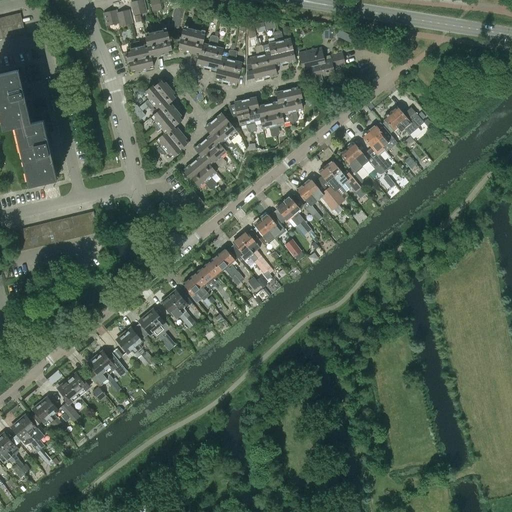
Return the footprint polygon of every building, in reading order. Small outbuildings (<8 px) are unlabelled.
[(140,0),(137,1),(140,14),(146,12),(143,0),(140,0)] [(159,0),(150,0),(153,11),(161,9),(159,0)] [(140,14),(137,1),(131,2),(132,9),(134,15),(140,14)] [(175,6),(170,26),(178,28),(184,8),(175,6)] [(116,10),(110,12),(113,24),(119,23),(117,13),(116,10)] [(122,12),(126,24),(132,23),(129,10),(122,12)] [(108,25),(113,24),(110,12),(103,13),(106,26),(108,25)] [(119,26),(126,24),(122,12),(117,13),(119,23),(119,26)] [(20,13),(14,14),(17,25),(23,23),(20,13)] [(23,23),(17,25),(19,35),(25,34),(23,23)] [(178,49),(199,54),(199,55),(202,43),(204,33),(198,31),(199,26),(198,25),(193,23),(191,24),(190,29),(183,27),(178,49)] [(145,35),(147,45),(148,45),(150,57),(172,51),(166,29),(160,31),(159,26),(157,25),(151,26),(150,28),(151,33),(145,35)] [(9,38),(6,27),(1,29),(3,39),(9,38)] [(355,38),(340,30),(337,36),(352,43),(354,40),(355,38)] [(268,44),(271,53),(274,66),(284,63),(279,41),(276,31),(274,32),(273,34),(275,42),(268,44)] [(279,31),(276,31),(279,41),(284,63),(295,61),(290,39),(289,39),(289,37),(283,39),(281,32),(279,31)] [(196,65),(207,68),(214,36),(212,35),(210,36),(208,45),(202,43),(199,55),(199,54),(198,57),(196,65)] [(217,36),(214,36),(207,68),(217,70),(220,57),(222,51),(223,49),(216,47),(218,38),(217,36)] [(151,59),(150,57),(148,45),(147,45),(141,47),(140,42),(139,41),(131,43),(130,44),(131,49),(126,50),(127,53),(125,53),(126,56),(125,56),(125,57),(126,57),(127,61),(129,61),(132,72),(153,67),(151,59)] [(255,80),(266,77),(258,45),(255,46),(254,48),(256,56),(250,58),(255,80)] [(261,45),(258,45),(266,77),(276,75),(275,68),(274,66),(271,53),(265,54),(263,46),(261,45)] [(303,69),(309,67),(343,59),(342,52),(323,57),(321,48),(299,53),(302,69),(303,69)] [(215,79),(225,82),(233,50),(230,50),(228,51),(228,53),(222,51),(220,57),(217,70),(216,73),(215,79)] [(233,50),(225,82),(236,85),(241,63),(235,61),(237,53),(236,51),(233,50)] [(345,65),(343,59),(309,67),(313,82),(335,77),(333,71),(339,69),(338,67),(345,65)] [(26,96),(27,96),(27,94),(28,93),(28,92),(28,90),(27,88),(27,89),(26,89),(25,84),(20,85),(17,70),(16,70),(0,73),(0,110),(4,129),(5,129),(16,126),(29,123),(23,97),(26,96)] [(169,102),(171,100),(177,96),(163,79),(161,81),(153,87),(152,86),(146,91),(147,92),(145,94),(149,99),(146,102),(145,104),(149,109),(151,109),(155,106),(159,110),(169,102)] [(297,87),(286,90),(294,122),(297,121),(298,120),(296,111),(302,109),(299,98),(301,98),(299,89),(298,90),(297,87)] [(291,123),(294,122),(286,90),(276,92),(277,99),(278,102),(281,114),(283,123),(289,122),(291,123)] [(255,97),(245,100),(252,132),(255,131),(256,129),(254,121),(260,119),(257,107),(258,106),(257,104),(255,97)] [(249,132),(252,132),(245,100),(234,102),(239,124),(246,123),(248,131),(249,132)] [(162,128),(165,132),(166,133),(175,125),(176,124),(183,118),(169,102),(159,110),(152,116),(156,121),(152,124),(152,126),(156,131),(158,131),(162,128)] [(284,124),(283,123),(281,114),(278,102),(268,104),(275,136),(278,135),(279,134),(277,125),(284,124)] [(134,106),(131,109),(137,116),(138,117),(140,120),(145,115),(142,111),(139,107),(136,104),(135,105),(134,106)] [(268,104),(258,106),(257,107),(260,119),(262,129),(269,127),(271,136),(272,137),(275,136),(268,104)] [(390,112),(404,129),(409,135),(423,123),(413,110),(405,117),(396,107),(390,112)] [(404,129),(390,112),(383,118),(394,130),(397,128),(400,132),(404,129)] [(213,120),(234,145),(236,143),(236,141),(233,138),(238,134),(221,113),(213,120)] [(427,119),(423,122),(429,130),(433,127),(427,119)] [(51,146),(52,145),(52,144),(52,142),(52,141),(52,140),(52,139),(51,139),(52,139),(51,140),(49,134),(45,135),(41,121),(41,120),(29,123),(16,126),(30,185),(55,180),(55,179),(48,147),(51,146)] [(209,133),(211,135),(211,134),(219,144),(224,140),(230,147),(232,147),(234,145),(213,120),(205,127),(209,133)] [(189,142),(175,125),(166,133),(165,132),(157,140),(161,145),(157,148),(157,150),(161,154),(163,154),(167,151),(171,156),(173,155),(174,156),(180,151),(179,149),(189,142)] [(375,125),(368,130),(386,152),(396,143),(384,128),(380,132),(375,125)] [(374,151),(370,154),(384,172),(389,168),(384,161),(389,156),(386,152),(368,130),(362,136),(374,151)] [(211,134),(211,135),(202,141),(224,166),(226,164),(226,162),(221,156),(226,152),(219,144),(211,134)] [(199,154),(200,155),(201,155),(209,165),(214,161),(220,168),(222,168),(224,166),(202,141),(194,148),(199,154)] [(347,148),(362,167),(368,161),(378,173),(379,174),(381,174),(382,173),(384,172),(370,154),(366,158),(353,143),(347,148)] [(353,169),(349,172),(357,182),(361,179),(356,172),(362,167),(347,148),(340,154),(353,169)] [(200,155),(192,162),(214,187),(216,185),(216,183),(210,177),(216,172),(209,165),(201,155),(200,155)] [(325,166),(341,186),(346,191),(351,187),(355,192),(361,187),(357,182),(349,172),(344,176),(332,161),(325,166)] [(212,189),(214,187),(192,162),(184,169),(186,171),(184,172),(190,179),(191,177),(199,186),(204,182),(210,189),(212,189)] [(331,187),(327,190),(339,205),(344,201),(336,190),(341,186),(325,166),(318,171),(331,187)] [(310,178),(303,184),(317,200),(322,197),(333,210),(339,205),(327,190),(323,194),(310,178)] [(312,205),(317,200),(303,184),(297,189),(309,204),(305,207),(317,221),(322,217),(312,205)] [(193,211),(203,203),(194,193),(191,196),(185,201),(193,211)] [(287,197),(282,201),(277,206),(278,207),(272,211),(282,223),(286,220),(289,217),(297,226),(300,223),(307,232),(310,235),(315,241),(318,239),(314,235),(315,235),(309,228),(310,228),(296,212),(300,209),(290,197),(288,198),(287,197)] [(90,223),(96,222),(93,211),(87,213),(90,223)] [(282,223),(272,211),(268,215),(267,214),(261,219),(274,236),(278,233),(275,229),(282,223)] [(74,227),(80,226),(77,215),(71,217),(74,227)] [(68,228),(74,227),(71,217),(66,218),(68,228)] [(274,236),(261,219),(254,225),(263,236),(261,238),(266,243),(274,236)] [(50,222),(52,232),(58,231),(55,220),(50,222)] [(47,234),(52,232),(50,222),(44,223),(47,234)] [(96,222),(90,223),(93,234),(98,232),(96,222)] [(300,223),(297,226),(306,238),(310,235),(307,232),(300,223)] [(28,227),(31,237),(36,236),(34,226),(28,227)] [(74,227),(76,238),(82,236),(80,226),(74,227)] [(23,228),(25,239),(31,237),(28,227),(23,228)] [(74,227),(68,228),(71,239),(76,238),(74,227)] [(244,232),(239,237),(267,271),(271,268),(258,252),(261,249),(254,240),(258,237),(252,229),(248,232),(247,232),(245,233),(244,232)] [(7,232),(9,243),(15,241),(12,231),(7,232)] [(58,231),(52,232),(55,243),(60,241),(58,231)] [(52,232),(47,234),(49,244),(55,243),(52,232)] [(39,247),(36,236),(31,237),(33,248),(39,247)] [(28,249),(33,248),(31,237),(25,239),(28,249)] [(264,274),(267,271),(239,237),(234,241),(235,242),(233,243),(244,256),(242,257),(245,261),(250,257),(264,274)] [(294,256),(301,252),(292,240),(285,245),(294,256)] [(17,252),(15,241),(9,243),(12,253),(17,252)] [(225,248),(218,254),(241,282),(244,279),(231,264),(235,261),(225,248)] [(218,254),(211,260),(221,272),(225,269),(238,284),(241,282),(218,254)] [(211,260),(204,266),(229,296),(232,293),(217,276),(221,272),(211,260)] [(197,272),(210,287),(211,289),(215,286),(226,299),(229,296),(204,266),(197,272)] [(197,272),(190,278),(207,298),(210,295),(206,291),(210,287),(197,272)] [(253,277),(248,281),(256,290),(260,286),(253,277)] [(207,298),(190,278),(183,284),(193,296),(197,293),(203,301),(207,298)] [(172,292),(168,296),(192,325),(195,323),(182,307),(187,303),(193,311),(197,308),(188,298),(185,301),(176,290),(174,293),(172,292)] [(189,328),(192,325),(168,296),(164,299),(164,301),(161,303),(172,316),(173,315),(176,319),(179,316),(189,328)] [(150,311),(145,314),(141,318),(141,320),(138,322),(140,323),(148,334),(149,335),(154,331),(161,339),(160,340),(170,352),(174,349),(173,348),(176,345),(165,332),(168,329),(168,327),(154,309),(151,311),(150,311)] [(140,323),(136,326),(145,337),(148,334),(140,323)] [(127,330),(123,333),(148,363),(154,370),(158,368),(153,362),(154,361),(146,351),(144,352),(138,344),(142,340),(148,347),(149,346),(152,350),(154,348),(145,337),(136,326),(133,329),(131,328),(129,330),(127,330)] [(145,366),(148,363),(123,333),(119,337),(119,338),(116,340),(127,353),(131,349),(145,366)] [(113,351),(112,352),(118,359),(122,355),(117,348),(116,349),(116,348),(113,351)] [(99,353),(95,356),(113,379),(116,376),(109,368),(114,364),(103,351),(101,353),(99,353)] [(88,373),(99,386),(99,387),(108,379),(110,381),(113,379),(95,356),(90,360),(90,362),(88,364),(92,370),(88,373)] [(73,375),(66,380),(78,395),(90,386),(85,380),(84,382),(77,373),(74,376),(73,375)] [(68,404),(78,395),(66,380),(60,385),(61,386),(57,389),(64,398),(63,399),(66,403),(61,407),(73,421),(79,417),(68,404)] [(106,395),(99,387),(99,386),(93,391),(100,400),(106,395)] [(43,399),(39,402),(62,430),(65,427),(54,414),(58,410),(48,397),(45,399),(43,399)] [(35,414),(32,416),(39,424),(42,422),(43,423),(48,419),(59,432),(62,430),(39,402),(35,406),(35,408),(32,410),(35,414)] [(36,427),(39,424),(32,416),(29,419),(26,415),(24,417),(22,417),(18,420),(37,444),(41,448),(44,446),(39,440),(44,436),(36,427)] [(41,448),(37,444),(18,420),(14,424),(13,426),(11,428),(16,434),(13,437),(19,443),(22,441),(25,445),(31,442),(39,451),(40,450),(41,448)] [(15,446),(19,443),(13,437),(10,439),(5,433),(2,435),(0,435),(0,442),(15,461),(16,462),(19,459),(16,455),(19,450),(15,446)] [(12,463),(15,461),(0,442),(0,458),(3,462),(8,459),(12,463)] [(46,454),(41,457),(48,465),(52,461),(46,454)] [(18,465),(13,469),(20,478),(25,474),(18,465)] [(22,469),(25,473),(30,469),(26,465),(22,469)]
